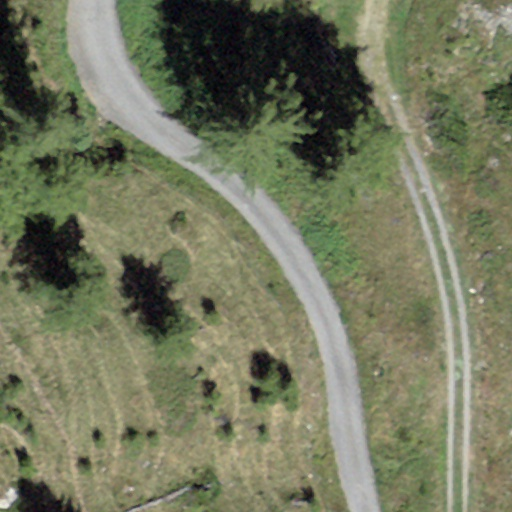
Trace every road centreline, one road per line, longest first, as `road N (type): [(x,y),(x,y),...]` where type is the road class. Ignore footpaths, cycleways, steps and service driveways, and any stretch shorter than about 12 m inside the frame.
road 1 (unclassified): [(364,511),(318,301),(278,228),(123,104),(94,52),(95,0)]
road 2 (track): [(459,511),(463,350),(436,214),(377,60),(394,0)]
